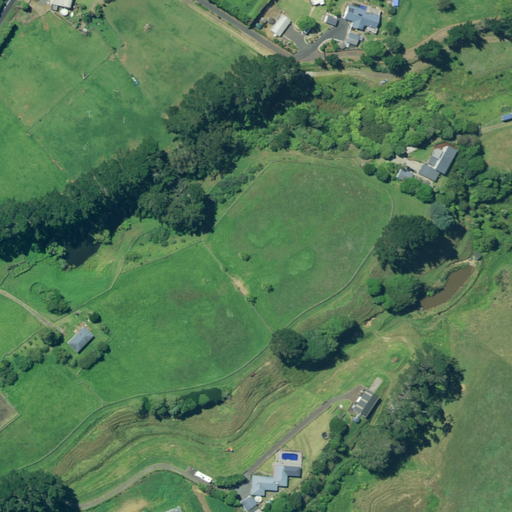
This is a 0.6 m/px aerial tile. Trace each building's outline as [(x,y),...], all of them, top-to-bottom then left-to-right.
[(53,0),(52,4),(71,9),(73,1),(74,1),(74,0),(53,0)] [(366,11),(349,6),(344,19),(353,22),(352,27),(362,30),(363,26),(368,27),(367,31),(375,33),(381,11),(367,7),(366,11)] [(31,13),(25,9),(17,23),(22,27),(31,13)] [(291,21),(283,15),(271,31),(279,37),(291,21)] [(349,48),(350,44),(357,46),(359,37),(349,34),(347,42),(346,47),(349,48)] [(423,164),(418,173),(434,182),(438,173),(441,175),(454,151),(444,146),(441,152),(435,149),(431,157),(426,166),(423,164)] [(415,174),(402,168),(397,179),(410,185),(415,174)] [(93,337),(84,327),(64,347),(70,353),(74,350),(77,353),(93,337)] [(376,397),(363,389),(350,409),(363,418),(376,397)] [(251,496),(256,496),(256,497),(256,498),(255,498),(255,499),(255,500),(255,501),(256,501),(256,502),(257,502),(258,502),(259,502),(260,502),(260,501),(261,501),(261,500),(261,499),(261,498),(260,498),(260,497),(260,496),(263,496),(264,491),(275,492),(275,487),(285,487),(286,466),(272,465),(272,477),(252,476),(251,496)] [(261,511),(250,497),(241,504),(247,511),(261,511)]
